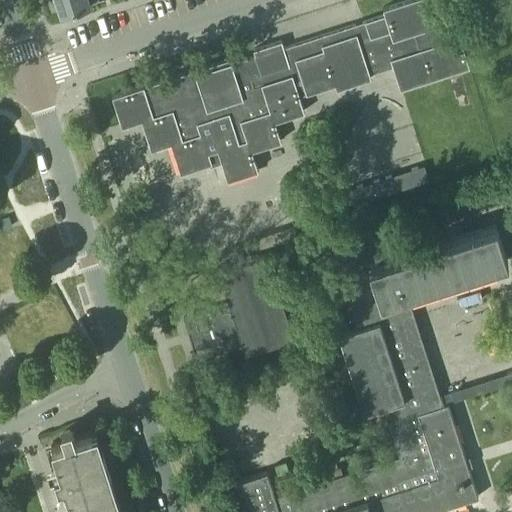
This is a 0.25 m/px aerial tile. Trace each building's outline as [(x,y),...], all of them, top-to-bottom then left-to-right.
[(56,0),(60,13),(90,3),(88,0),(56,0)] [(171,142),(180,172),(212,161),(199,122),(229,113),(238,141),(218,148),(228,180),(256,170),(250,150),(280,140),(273,120),(303,110),(292,75),(299,72),(294,55),(321,46),(336,90),(370,79),(368,74),(392,67),(400,89),(469,67),(458,36),(454,37),(448,20),(459,17),(454,0),(406,0),(383,8),(390,31),(369,38),(363,21),(283,47),(289,65),(261,74),(255,54),(233,61),(232,58),(144,87),(143,85),(113,95),(122,124),(121,124),(122,125),(141,119),(151,149),(171,142)] [(429,180),(424,164),(349,188),(354,204),(429,180)] [(442,404),(405,293),(507,261),(496,224),(400,255),(388,218),(329,236),(335,256),(336,256),(359,325),(338,332),(364,411),(385,404),(401,456),(275,496),(267,471),(235,481),(245,511),(428,511),(478,496),(448,402),(442,404)] [(246,351),(295,335),(293,328),(308,323),(295,282),(279,288),(267,251),(218,267),(229,302),(184,317),(183,317),(197,359),(244,343),(246,351)] [(511,380),(511,370),(442,393),(445,403),(511,380)] [(63,484),(71,510),(117,495),(96,430),(50,445),(59,471),(53,473),(57,485),(63,484)] [(122,511),(117,495),(71,510),(71,511),(122,511)]
